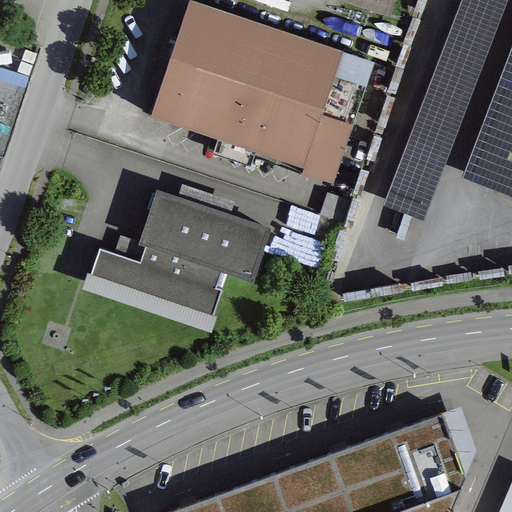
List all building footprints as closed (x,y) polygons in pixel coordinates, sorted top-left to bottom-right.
[(392,56),(214,0),(202,0),(164,123),(352,182),(392,56)] [(405,0),(361,0),(401,13),(405,0)] [(506,0),(461,0),(382,205),(422,220),(506,0)] [(511,119),(487,185),(511,194),(511,119)] [(288,228),(160,188),(143,246),(106,235),(92,280),(227,322),(242,274),(271,283),(288,228)] [(442,412),(165,511),(450,511),(466,476),(442,412)]
